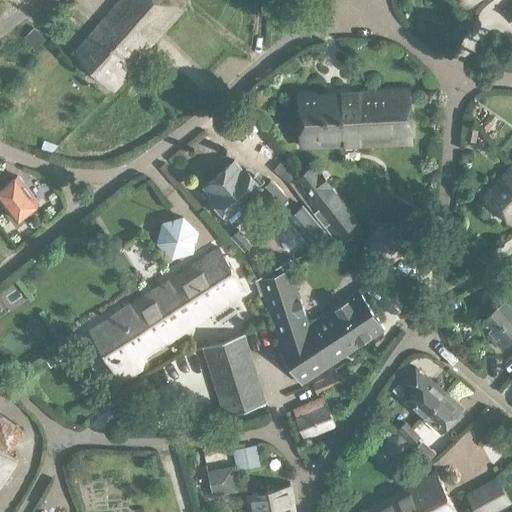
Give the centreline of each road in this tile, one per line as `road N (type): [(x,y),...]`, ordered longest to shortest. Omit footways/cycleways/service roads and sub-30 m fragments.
road 1 (residential): [(123,174),(354,2)]
road 2 (residential): [(308,486),(275,433),(174,441),(68,436)]
road 3 (residential): [(423,324),(448,191),(454,71)]
road 4 (residential): [(308,486),(423,324)]
road 5 (residential): [(511,410),(423,324)]
road 6 (residential): [(454,71),(354,2)]
